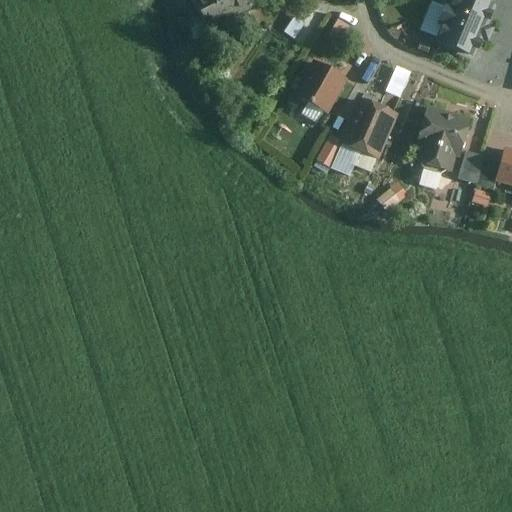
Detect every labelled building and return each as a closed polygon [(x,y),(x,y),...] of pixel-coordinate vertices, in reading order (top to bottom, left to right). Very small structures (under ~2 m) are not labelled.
[(250,13),(244,0),(195,0),(212,32),(250,13)] [(483,0),(453,0),(436,42),(470,56),(491,3),(483,0)] [(348,84),(316,67),(298,100),(330,117),(348,84)] [(398,119),(362,104),(344,148),(380,163),(398,119)] [(474,122),(429,109),(416,149),(425,151),(420,168),(452,177),(458,159),(462,160),(474,122)] [(511,155),(506,153),(497,185),(511,188),(511,155)] [(401,183),(384,197),(395,209),(411,195),(401,183)]
